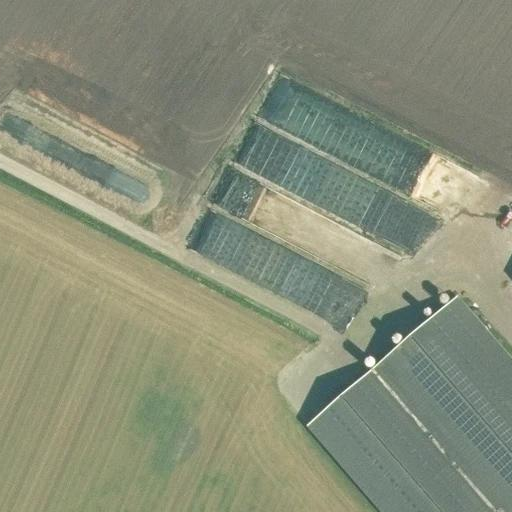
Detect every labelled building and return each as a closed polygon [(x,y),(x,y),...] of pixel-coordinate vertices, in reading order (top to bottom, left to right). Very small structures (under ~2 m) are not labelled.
[(273,101),(265,124),(280,129),(283,121),(310,130),(309,134),(328,141),(324,154),(355,165),(364,139),(325,126),(327,120),(273,101)] [(276,199),(284,186),(291,190),(307,163),(290,153),(266,194),(276,199)] [(418,203),(445,213),(456,187),(429,176),(418,203)] [(282,253),(296,218),(282,213),(268,248),(282,253)] [(480,313),(488,326),(500,319),(510,335),(511,333),(511,313),(504,300),(480,313)] [(365,379),(308,429),(379,511),(511,511),(511,368),(454,302),(365,379)]
